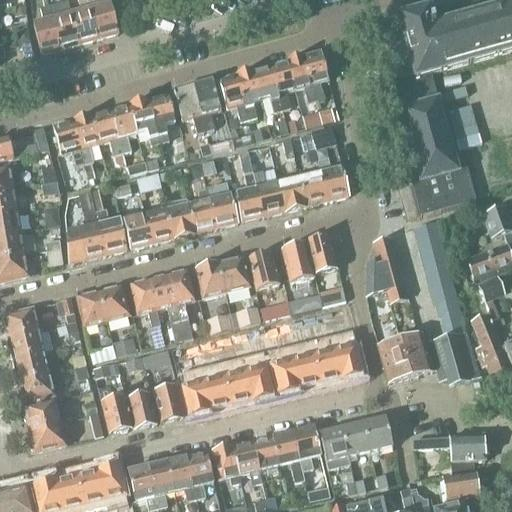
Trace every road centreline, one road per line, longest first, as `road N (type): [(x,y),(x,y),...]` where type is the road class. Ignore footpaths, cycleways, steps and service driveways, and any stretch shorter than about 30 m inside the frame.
road 1 (residential): [(4,470),(175,445),(379,398),(357,310),(362,227)]
road 2 (residential): [(362,227),(325,226),(0,305)]
road 3 (residential): [(0,126),(332,31)]
road 4 (residential): [(324,3),(0,88)]
road 5 (residential): [(362,227),(356,122),(332,31)]
